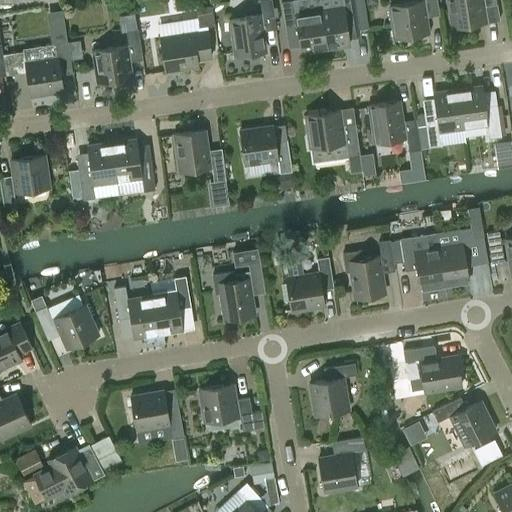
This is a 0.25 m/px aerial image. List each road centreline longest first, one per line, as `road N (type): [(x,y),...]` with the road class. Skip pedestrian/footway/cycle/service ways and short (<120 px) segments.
road 1 (residential): [(511,52),(0,132)]
road 2 (residential): [(272,349),(62,387)]
road 3 (residential): [(472,313),(272,349)]
road 4 (residential): [(298,511),(272,349)]
